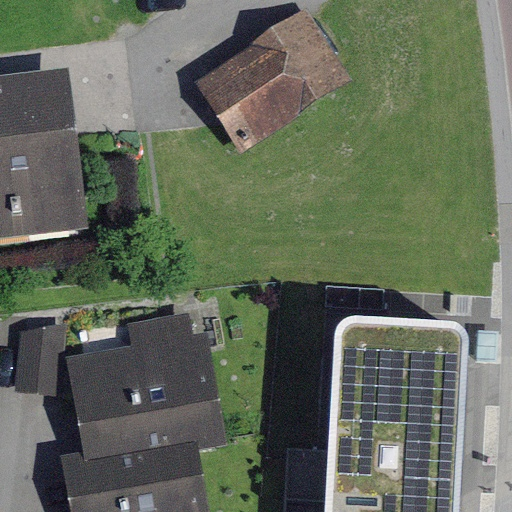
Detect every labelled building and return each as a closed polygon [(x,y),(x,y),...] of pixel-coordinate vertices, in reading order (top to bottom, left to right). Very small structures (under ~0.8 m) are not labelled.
[(359,76),(310,7),(200,85),(250,154),(359,76)] [(0,247),(87,232),(61,76),(0,85),(0,247)] [(113,453),(65,463),(74,511),(229,511),(220,464),(249,458),(219,306),(89,331),(113,453)] [(63,376),(64,311),(26,310),(25,375),(63,376)] [(456,511),(466,332),(326,325),(316,511),(456,511)]
